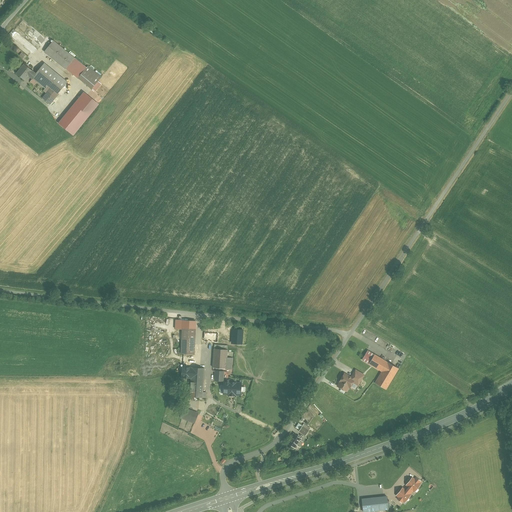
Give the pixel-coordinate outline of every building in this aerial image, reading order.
[(75,58),(54,41),(45,52),(66,69),(67,67),(74,59),(75,58)] [(67,67),(79,77),(86,69),(74,59),(67,67)] [(45,64),(43,66),(65,85),(67,82),(45,64)] [(25,65),(17,74),(25,80),(29,75),(33,78),(36,74),(25,65)] [(65,85),(43,66),(36,74),(33,78),(45,88),(44,91),(47,93),(43,98),(50,105),(59,94),(58,93),(65,85)] [(86,69),(79,77),(79,78),(92,89),(102,77),(88,66),(87,68),(86,69)] [(73,87),(66,101),(62,111),(70,115),(79,94),(80,90),(73,87)] [(196,329),(183,329),(181,354),(194,354),(196,329)] [(218,334),(205,333),(204,341),(218,342),(218,334)] [(227,350),(214,349),(213,368),(231,369),(232,358),(227,357),(227,350)] [(375,355),(368,350),(362,360),(369,364),(375,355)] [(387,362),(375,355),(369,364),(382,372),(381,373),(392,379),(399,369),(387,362)] [(205,370),(183,368),(182,377),(192,378),(204,379),(205,370)] [(224,372),(216,371),(215,381),(223,381),(224,372)] [(364,376),(356,371),(352,378),(360,382),(364,376)] [(392,379),(381,373),(375,382),(375,383),(386,389),(392,379)] [(346,376),(343,376),(340,382),(338,386),(346,391),(349,387),(350,388),(353,382),(358,385),(360,382),(352,378),(347,375),(346,376)] [(204,379),(192,378),(190,397),(202,398),(204,379)] [(241,384),(225,382),(224,394),(230,394),(230,395),(234,396),(234,395),(241,395),(241,384)] [(198,414),(184,409),(181,418),(194,423),(198,414)] [(309,431),(302,426),(299,431),(306,436),(309,431)] [(301,439),(294,434),(288,443),(295,448),(301,439)] [(408,487),(407,488),(412,493),(413,491),(414,493),(421,484),(420,483),(421,481),(416,477),(415,478),(412,477),(406,485),(408,487)] [(411,494),(412,493),(407,488),(406,490),(403,487),(396,496),(398,497),(396,499),(402,503),(403,502),(405,503),(412,494),(411,494)] [(387,497),(362,499),(363,511),(388,509),(387,497)]
